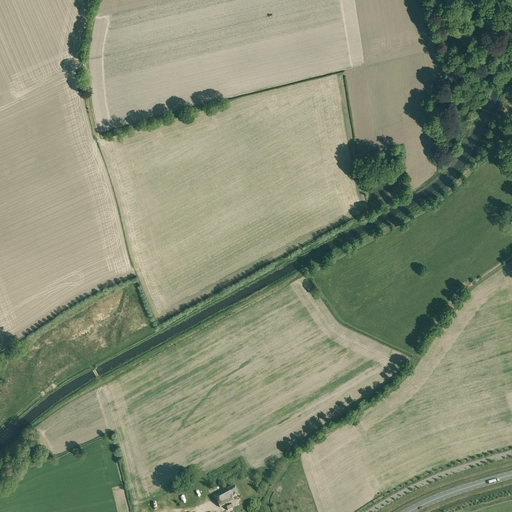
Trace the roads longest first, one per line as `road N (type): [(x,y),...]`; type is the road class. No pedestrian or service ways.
road 1 (track): [(269,511),(270,492),(293,458),(382,400),(420,359)]
road 2 (unclassified): [(511,452),(424,481),(369,511)]
